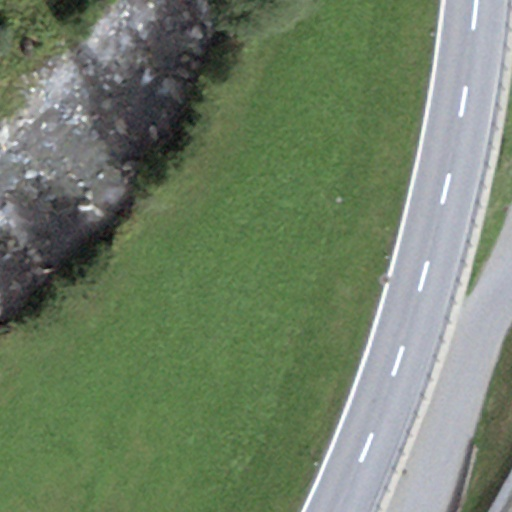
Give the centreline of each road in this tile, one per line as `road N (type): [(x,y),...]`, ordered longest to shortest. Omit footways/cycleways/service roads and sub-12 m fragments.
road 1 (secondary): [(480,0),(430,258),(374,450),(346,511)]
road 2 (unclassified): [(511,288),(502,293),(423,511)]
